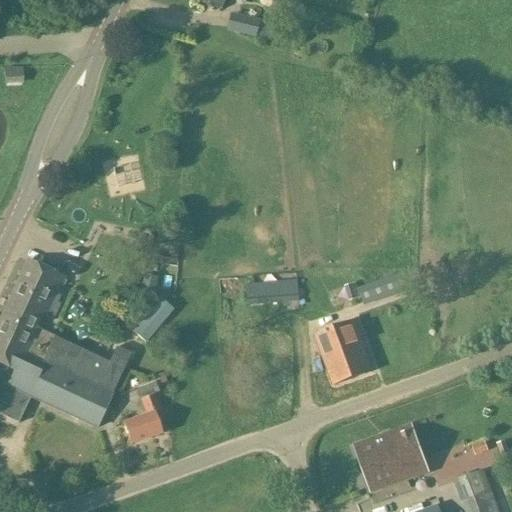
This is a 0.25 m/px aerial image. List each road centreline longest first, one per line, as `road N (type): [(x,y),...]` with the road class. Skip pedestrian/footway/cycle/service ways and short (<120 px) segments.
road 1 (residential): [(65,511),(288,430)]
road 2 (residential): [(288,430),(486,360)]
road 3 (tertiary): [(26,196),(81,120),(90,56)]
road 4 (tertiary): [(90,56),(39,131),(26,196)]
